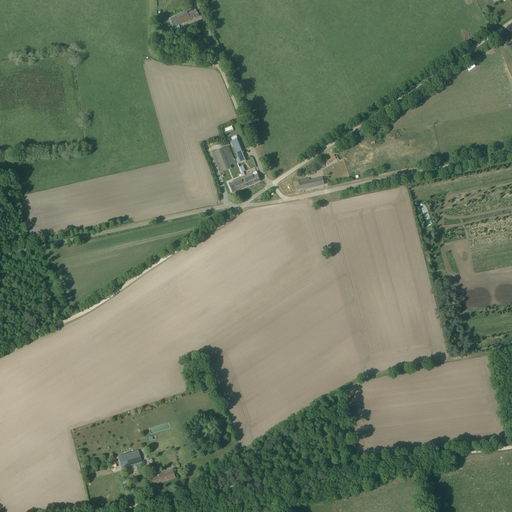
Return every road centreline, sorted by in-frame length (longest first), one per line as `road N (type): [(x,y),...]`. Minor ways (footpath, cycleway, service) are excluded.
road 1 (unclassified): [(273,183),(511,21)]
road 2 (unclassified): [(241,205),(81,313),(0,348)]
road 3 (unclassified): [(0,257),(241,205)]
road 4 (track): [(272,480),(511,445)]
road 5 (track): [(287,199),(511,152)]
road 6 (track): [(100,511),(187,489),(272,480)]
road 7 (track): [(269,185),(217,61)]
